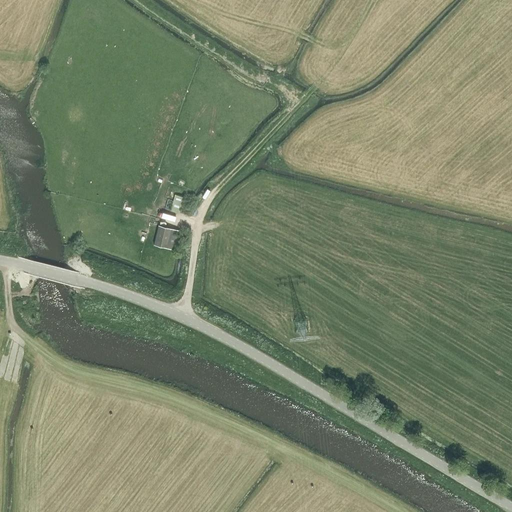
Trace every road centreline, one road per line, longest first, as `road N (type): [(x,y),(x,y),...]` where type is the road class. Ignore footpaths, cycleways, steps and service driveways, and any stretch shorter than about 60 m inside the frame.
road 1 (tertiary): [(511,507),(210,329),(135,297),(0,260)]
road 2 (track): [(184,317),(203,206),(324,77),(375,0)]
